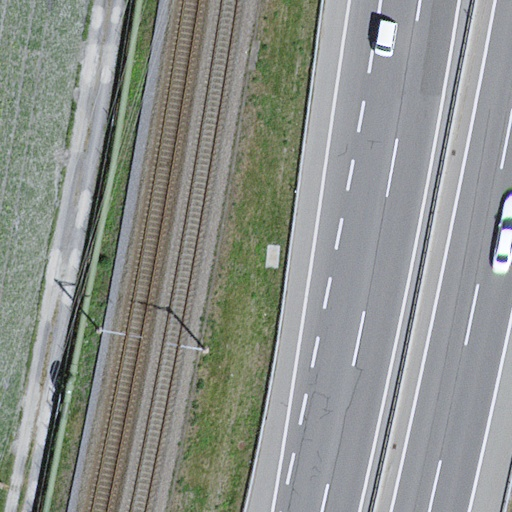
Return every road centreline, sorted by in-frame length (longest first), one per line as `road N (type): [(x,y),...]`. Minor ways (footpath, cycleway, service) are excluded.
road 1 (motorway): [(422,0),(362,322),(315,511)]
road 2 (track): [(26,511),(103,0)]
road 3 (motorway): [(426,511),(511,105)]
